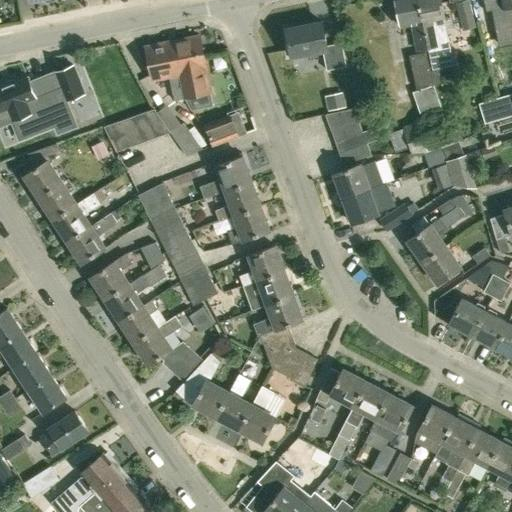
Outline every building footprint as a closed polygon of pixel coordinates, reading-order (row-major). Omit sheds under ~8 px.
[(429,47),(420,0),(397,0),(403,26),(413,24),(418,49),(428,47),(429,47)] [(443,0),(420,0),(429,47),(428,47),(431,62),(442,60),(440,53),(443,53),(436,19),(446,17),(443,0)] [(511,0),(483,0),(486,12),(491,10),(496,31),(511,27),(511,0)] [(456,7),(463,33),(474,31),(467,4),(456,7)] [(288,40),(286,40),(287,45),(289,44),(291,56),(323,49),(327,68),(346,64),(342,41),(327,44),(322,21),(286,28),(288,40)] [(207,67),(200,34),(174,39),(186,96),(186,94),(209,90),(205,68),(207,67)] [(186,96),(174,39),(148,45),(155,78),(172,75),(176,98),(186,96)] [(432,85),(426,52),(410,55),(417,88),(432,85)] [(0,119),(2,123),(12,119),(19,138),(39,130),(38,128),(53,121),(47,106),(69,98),(85,91),(74,64),(57,70),(47,74),(53,88),(36,95),(31,81),(29,75),(15,81),(15,79),(2,84),(3,86),(0,86),(0,119)] [(511,97),(485,105),(489,118),(511,110),(511,97)] [(332,129),(359,119),(355,107),(326,113),(332,129)] [(154,108),(143,112),(158,135),(171,130),(158,111),(157,112),(154,108)] [(143,112),(132,116),(147,139),(158,135),(143,112)] [(403,127),(409,146),(411,154),(426,152),(442,147),(454,143),(444,113),(422,120),(420,120),(402,126),(403,127)] [(132,116),(120,121),(135,143),(147,139),(132,116)] [(374,126),(364,130),(359,119),(332,129),(336,141),(364,131),(374,127),(374,126)] [(117,151),(117,150),(135,143),(120,121),(104,126),(117,151)] [(230,121),(207,130),(213,145),(235,136),(230,121)] [(181,124),(171,130),(187,154),(202,149),(189,130),(184,122),(181,124)] [(374,127),(364,131),(336,141),(341,152),(368,142),(378,138),(374,127)] [(442,148),(446,160),(464,154),(459,141),(442,148)] [(63,151),(57,142),(29,152),(38,166),(25,174),(39,196),(63,181),(49,161),(63,151)] [(368,142),(341,152),(345,163),(372,153),(368,142)] [(465,155),(464,154),(446,160),(455,185),(476,187),(466,154),(465,155)] [(205,198),(226,190),(252,181),(243,155),(217,165),(222,178),(201,186),(205,198)] [(361,163),(335,172),(344,197),(382,183),(374,161),(362,165),(361,163)] [(63,181),(39,196),(54,218),(77,203),(63,181)] [(164,212),(176,206),(164,181),(152,187),(164,212)] [(252,181),(226,190),(231,203),(216,209),(220,220),(235,215),(261,205),(252,181)] [(382,183),(344,197),(353,222),(379,213),(378,211),(394,205),(386,182),(382,183)] [(101,187),(77,203),(54,218),(68,240),(91,224),(84,213),(101,203),(99,201),(107,196),(101,187)] [(164,212),(152,187),(139,194),(151,218),(164,212)] [(439,206),(444,214),(456,206),(451,198),(439,206)] [(388,231),(413,213),(405,202),(380,219),(388,231)] [(235,215),(240,227),(228,231),(232,244),(270,230),(261,205),(235,215)] [(176,206),(164,212),(151,218),(156,230),(182,217),(176,206)] [(511,206),(505,209),(506,213),(491,217),(497,238),(496,238),(500,253),(510,250),(506,235),(507,237),(511,235),(511,206)] [(111,211),(91,224),(68,240),(82,262),(106,246),(98,236),(119,222),(111,211)] [(182,217),(156,230),(167,251),(181,244),(176,235),(188,229),(182,217)] [(409,239),(424,260),(446,245),(438,233),(447,226),(441,217),(409,239)] [(181,244),(182,247),(194,241),(188,229),(176,235),(181,244)] [(204,262),(194,241),(182,247),(187,257),(173,264),(179,275),(204,262)] [(148,245),(151,252),(160,248),(156,242),(148,245)] [(187,257),(182,247),(181,244),(167,251),(173,264),(187,257)] [(250,254),(255,269),(241,275),(244,285),(259,280),(285,270),(276,245),(250,254)] [(462,267),(446,245),(424,260),(439,282),(462,267)] [(485,247),(473,255),(478,263),(490,255),(485,247)] [(126,252),(92,276),(106,297),(129,282),(121,270),(133,262),(126,252)] [(204,262),(179,275),(184,286),(198,279),(203,289),(214,283),(204,262)] [(482,286),(489,272),(488,271),(489,268),(484,265),(466,278),(482,286)] [(285,270),(259,280),(244,285),(249,299),(253,309),(268,304),(294,294),(285,270)] [(493,296),(502,278),(493,273),(483,291),(493,296)] [(130,282),(129,282),(106,297),(120,320),(144,304),(137,293),(149,284),(142,274),(130,282)] [(493,296),(501,300),(510,283),(502,278),(493,296)] [(198,279),(184,286),(194,305),(207,299),(203,289),(198,279)] [(219,293),(214,283),(203,289),(207,299),(219,293)] [(272,316),(254,322),(259,336),(261,333),(264,342),(265,346),(293,336),(289,324),(303,319),(294,294),(268,304),(272,316)] [(473,334),(486,309),(463,297),(450,322),(473,334)] [(144,305),(144,304),(120,320),(134,341),(158,326),(150,313),(157,309),(151,300),(144,305)] [(190,313),(199,330),(214,323),(205,305),(190,313)] [(0,342),(1,344),(24,329),(9,307),(0,313),(0,342)] [(496,346),(509,321),(488,310),(486,309),(473,334),(496,346)] [(158,326),(134,341),(148,363),(162,355),(165,360),(163,362),(181,378),(201,356),(184,340),(172,348),(165,337),(183,326),(176,315),(158,326)] [(511,322),(509,321),(496,346),(511,355),(511,322)] [(15,366),(38,351),(24,329),(1,344),(7,353),(15,366)] [(256,341),(265,346),(264,342),(261,335),(259,336),(256,341)] [(293,336),(265,346),(273,366),(297,347),(293,336)] [(308,352),(297,347),(273,366),(294,378),(308,352)] [(53,373),(38,351),(15,366),(30,388),(53,373)] [(217,416),(230,391),(210,380),(221,360),(212,352),(177,390),(188,401),(217,416)] [(308,352),(294,378),(306,384),(318,357),(308,352)] [(331,392),(354,404),(367,380),(344,368),(341,372),(331,366),(317,397),(326,402),(331,392)] [(240,372),(230,391),(217,416),(240,428),(253,403),(263,386),(262,385),(252,403),(241,397),(251,378),(240,372)] [(67,395),(53,373),(30,388),(44,410),(67,395)] [(356,425),(358,426),(366,411),(377,417),(390,393),(367,380),(354,404),(339,434),(349,439),(356,425)] [(263,386),(253,403),(240,428),(264,441),(277,416),(264,409),(273,391),(263,386)] [(0,402),(2,406),(16,398),(10,389),(0,395),(0,402)] [(390,393),(377,417),(370,429),(390,439),(401,428),(413,405),(390,393)] [(16,398),(2,406),(8,415),(21,406),(16,398)] [(417,433),(415,439),(437,451),(443,441),(456,416),(433,403),(417,433)] [(314,404),(308,418),(320,422),(325,408),(314,404)] [(90,429),(77,409),(50,427),(52,429),(43,435),(54,452),(90,429)] [(456,416),(443,441),(454,447),(445,462),(449,464),(443,475),(451,480),(458,466),(465,453),(478,428),(469,423),(471,419),(459,412),(457,416),(456,416)] [(208,432),(231,446),(240,431),(217,418),(208,432)] [(458,466),(451,480),(444,492),(452,496),(465,472),(469,474),(477,459),(489,465),(502,440),(478,428),(465,453),(458,466)] [(2,449),(8,459),(31,444),(25,434),(2,449)] [(511,440),(504,436),(502,440),(489,465),(499,471),(494,482),(505,488),(511,475),(511,440)] [(298,439),(288,449),(301,455),(307,444),(298,439)] [(371,467),(380,449),(365,442),(356,460),(371,467)] [(383,475),(396,449),(385,444),(372,470),(383,475)] [(310,460),(331,471),(337,460),(316,449),(310,460)] [(399,484),(411,457),(401,452),(387,478),(399,484)] [(83,475),(52,501),(60,511),(78,511),(80,505),(97,491),(122,469),(112,457),(109,459),(104,453),(81,473),(83,475)] [(276,458),(258,480),(277,495),(264,511),(263,511),(299,511),(313,495),(291,478),(294,473),(276,458)] [(32,496),(60,479),(51,465),(23,483),(32,496)] [(0,489),(16,479),(7,466),(0,470),(0,489)] [(122,469),(97,491),(80,505),(78,511),(130,511),(144,501),(129,484),(133,481),(122,469)] [(351,486),(362,493),(375,477),(360,469),(351,486)] [(313,495),(299,511),(350,511),(354,508),(343,500),(337,508),(329,502),(325,502),(323,504),(313,495)]
